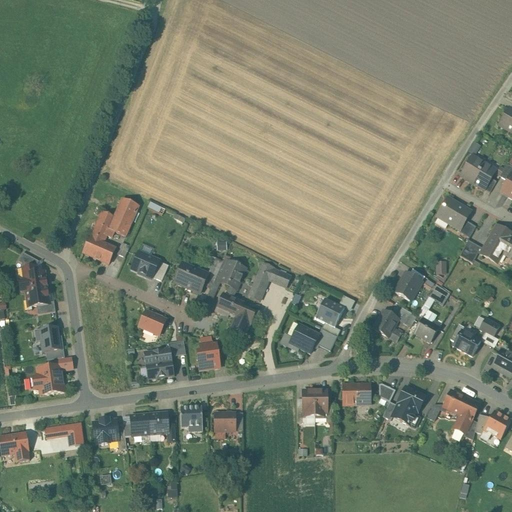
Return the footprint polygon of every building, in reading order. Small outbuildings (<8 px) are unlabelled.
[(511,111),(508,109),(498,126),(511,133),(511,111)] [(483,164),(471,157),(460,177),(472,184),(483,164)] [(483,164),(472,184),(484,191),(491,180),(495,171),(483,164)] [(511,174),(511,166),(507,164),(499,177),(507,182),(511,174)] [(511,174),(507,182),(501,193),(511,199),(511,174)] [(496,183),(491,180),(484,191),(489,194),(496,183)] [(458,206),(447,199),(437,218),(438,218),(438,217),(445,221),(444,222),(458,230),(459,231),(465,220),(470,212),(469,212),(468,212),(458,207),(458,206)] [(114,218),(102,213),(90,239),(103,244),(106,237),(111,239),(114,232),(125,237),(138,207),(122,200),(114,218)] [(475,228),(467,223),(467,222),(465,220),(459,231),(458,230),(457,232),(469,239),(475,228)] [(511,236),(496,227),(480,255),(496,264),(503,252),(510,256),(509,258),(510,259),(511,255),(511,238),(511,236)] [(90,239),(90,238),(83,254),(108,266),(115,250),(103,244),(90,239)] [(467,243),(459,257),(472,264),(480,250),(467,243)] [(122,244),(118,252),(116,255),(124,258),(129,247),(122,244)] [(38,262),(23,253),(18,262),(21,264),(22,269),(35,267),(38,262)] [(159,262),(139,253),(131,270),(138,273),(137,275),(139,275),(146,278),(147,277),(151,279),(152,278),(159,263),(159,262)] [(210,289),(207,297),(213,300),(220,283),(218,283),(227,262),(228,262),(230,259),(225,257),(210,289)] [(222,262),(212,258),(211,267),(209,271),(216,275),(222,262)] [(445,274),(445,261),(434,262),(435,275),(445,274)] [(228,262),(227,262),(218,283),(220,283),(229,287),(225,295),(232,298),(236,290),(245,270),(228,262)] [(168,267),(159,263),(152,278),(162,282),(168,267)] [(207,275),(182,264),(174,283),(199,295),(203,286),(208,275),(207,275)] [(262,264),(248,297),(259,302),(268,281),(273,270),(273,269),(262,264)] [(36,274),(35,267),(22,269),(24,282),(19,282),(20,293),(25,292),(27,302),(30,301),(31,308),(36,307),(49,305),(48,303),(47,295),(48,295),(48,291),(47,291),(44,273),(36,274)] [(290,278),(273,270),(268,281),(286,289),(290,278)] [(424,278),(412,270),(408,276),(421,284),(424,278)] [(216,275),(209,271),(207,275),(208,275),(203,286),(210,289),(216,275)] [(408,276),(405,280),(402,279),(394,293),(410,303),(421,284),(408,276)] [(446,300),(432,292),(428,299),(439,306),(442,307),(446,300)] [(225,295),(223,294),(215,313),(224,316),(225,314),(235,318),(247,324),(252,314),(241,309),(243,303),(232,298),(225,295)] [(439,306),(428,299),(417,317),(422,320),(425,315),(432,319),(439,306)] [(315,319),(334,329),(344,310),(324,300),(315,319)] [(49,305),(36,307),(37,316),(55,313),(53,303),(48,303),(49,305)] [(416,318),(403,310),(398,317),(399,317),(397,321),(398,321),(398,322),(410,329),(413,324),(416,318)] [(165,321),(145,312),(138,328),(159,336),(165,321)] [(390,317),(383,312),(372,330),(387,339),(398,322),(398,321),(397,321),(399,317),(398,317),(392,313),(390,317)] [(247,324),(235,318),(231,328),(245,334),(249,325),(250,325),(254,315),(252,314),(247,324)] [(432,319),(425,315),(422,320),(418,327),(414,334),(430,344),(438,329),(429,324),(432,319)] [(422,320),(417,317),(416,318),(413,324),(418,327),(422,320)] [(499,327),(485,320),(479,331),(485,334),(493,338),(499,327)] [(318,335),(299,326),(289,345),(310,355),(318,339),(318,335)] [(471,338),(461,333),(463,330),(458,327),(450,341),(455,343),(452,347),(472,358),(485,334),(479,331),(476,329),(471,338)] [(41,355),(62,352),(58,328),(37,330),(41,355)] [(200,345),(199,345),(200,353),(196,354),(199,372),(213,370),(213,369),(219,368),(216,346),(212,346),(211,343),(200,345)] [(169,350),(144,354),(146,367),(171,364),(169,350)] [(511,356),(501,350),(491,369),(511,380),(511,377),(511,356)] [(171,364),(146,367),(148,381),(173,377),(171,364)] [(59,368),(37,371),(39,378),(33,379),(35,390),(40,389),(41,396),(63,393),(59,368)] [(395,392),(381,385),(378,386),(379,399),(389,404),(395,392)] [(369,386),(343,387),(343,407),(369,406),(369,386)] [(405,389),(397,404),(398,405),(397,408),(391,419),(414,430),(419,420),(414,418),(416,414),(417,414),(425,398),(405,389)] [(314,392),(302,392),(302,409),(302,418),(306,418),(314,418),(314,426),(314,418),(314,392)] [(326,392),(314,392),(314,418),(314,426),(315,426),(315,418),(323,418),(326,418),(326,409),(326,392)] [(470,402),(450,392),(443,409),(460,417),(462,418),(470,403),(470,402)] [(462,418),(460,417),(453,430),(464,436),(471,422),(469,421),(473,413),(471,413),(474,408),(472,404),(470,403),(462,418)] [(389,404),(382,418),(390,422),(391,419),(397,408),(389,404)] [(433,407),(427,420),(434,423),(440,411),(433,407)] [(201,408),(180,409),(181,429),(188,429),(188,433),(202,433),(201,408)] [(302,409),(296,409),(296,424),(303,424),(303,420),(306,420),(306,418),(302,418),(302,409)] [(332,424),(332,409),(326,409),(326,418),(323,418),(323,420),(326,420),(326,424),(332,424)] [(483,432),(484,432),(500,441),(511,422),(494,413),(490,420),(483,432)] [(166,415),(148,416),(150,436),(168,434),(167,426),(166,415)] [(234,415),(214,415),(214,433),(234,433),(234,415)] [(148,416),(130,418),(131,425),(132,437),(150,436),(148,416)] [(130,418),(122,418),(123,426),(131,425),(130,418)] [(108,421),(100,422),(100,423),(92,424),(95,445),(98,445),(98,447),(109,445),(109,443),(118,442),(116,429),(115,421),(108,422),(108,421)] [(471,422),(464,436),(463,438),(472,442),(477,424),(471,422)] [(131,425),(123,426),(125,438),(132,437),(131,425)] [(123,426),(116,429),(118,442),(118,445),(125,444),(125,438),(123,426)] [(80,427),(44,432),(45,442),(67,439),(68,448),(83,447),(80,427)] [(26,434),(0,437),(0,451),(1,458),(15,456),(16,464),(29,462),(28,454),(29,454),(26,434)] [(167,484),(168,497),(176,497),(175,483),(167,484)]
